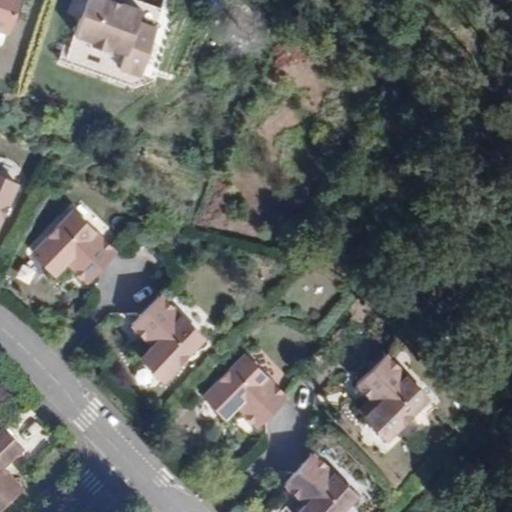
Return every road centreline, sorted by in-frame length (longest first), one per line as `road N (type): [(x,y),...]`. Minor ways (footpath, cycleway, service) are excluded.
road 1 (residential): [(365,335),(292,407),(292,436),(209,511)]
road 2 (residential): [(41,367),(133,278)]
